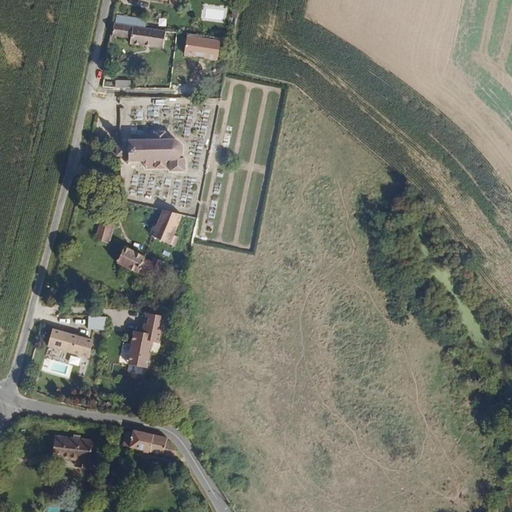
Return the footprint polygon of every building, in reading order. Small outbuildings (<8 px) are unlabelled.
[(207,19),(228,18),(227,4),(206,5),(207,19)] [(162,50),(164,30),(111,24),(108,38),(127,40),(126,46),(162,50)] [(180,170),(181,146),(176,141),(162,140),(162,132),(151,131),(150,140),(125,139),(125,146),(116,146),(114,146),(113,157),(116,157),(124,157),(124,163),(129,165),(148,165),(148,170),(180,170)] [(173,231),(179,215),(158,209),(150,234),(174,242),(178,233),(173,231)] [(102,241),(106,222),(96,220),(91,238),(102,241)] [(152,252),(149,257),(143,254),(144,251),(122,241),(114,259),(135,269),(138,263),(145,267),(144,269),(154,274),(162,257),(152,252)] [(142,354),(142,345),(145,345),(145,340),(151,340),(151,328),(153,328),(153,313),(135,313),(134,327),(136,327),(135,332),(126,332),(125,344),(126,344),(126,355),(131,355),(131,366),(144,366),(145,354),(142,354)] [(91,314),(89,327),(106,329),(108,316),(91,314)] [(85,360),(87,343),(45,333),(41,351),(85,360)] [(177,449),(169,436),(128,432),(128,436),(123,436),(122,449),(180,454),(177,449)] [(95,468),(96,447),(50,442),(48,463),(95,468)]
